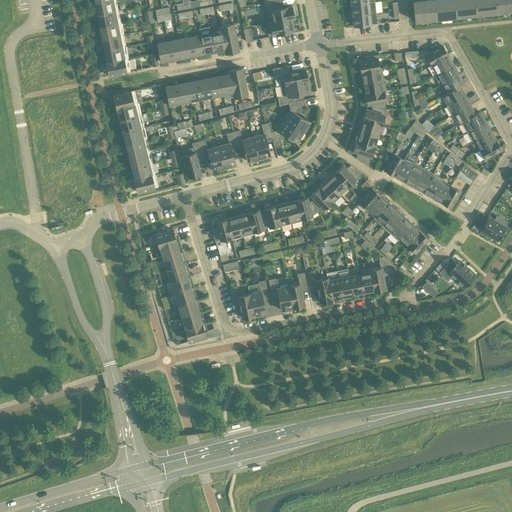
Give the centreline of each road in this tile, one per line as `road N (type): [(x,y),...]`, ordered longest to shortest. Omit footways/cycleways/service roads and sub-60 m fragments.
road 1 (residential): [(184,195),(228,333),(408,296),(511,151)]
road 2 (secondary): [(140,475),(511,392)]
road 3 (residential): [(184,195),(311,154),(331,112),(319,44)]
road 4 (residential): [(511,147),(447,31),(406,34)]
road 5 (residential): [(0,50),(26,136),(0,176)]
road 6 (unclassified): [(104,348),(140,475)]
road 7 (secondary): [(19,511),(140,475)]
